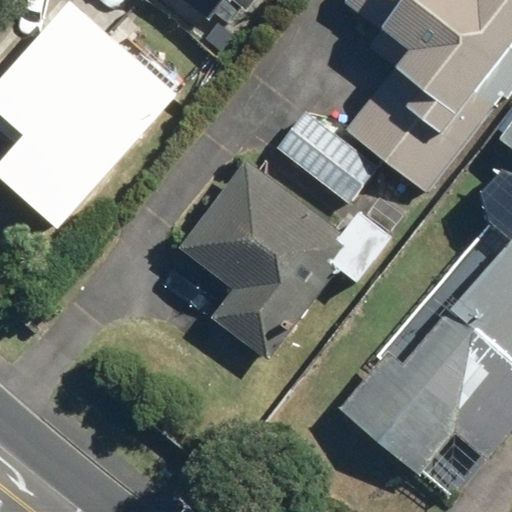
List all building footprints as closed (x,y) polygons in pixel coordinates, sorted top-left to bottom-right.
[(176,0),(229,41),(261,0),(176,0)] [(345,135),(426,197),(495,108),(478,95),(511,50),(511,0),(347,0),(343,6),(382,36),(369,53),(394,72),(345,135)] [(0,165),(0,188),(55,237),(178,100),(68,2),(0,77),(0,127),(19,144),(0,165)] [(305,114),(277,150),(351,206),(378,171),(305,114)] [(511,155),(511,207),(335,409),(421,484),(457,443),(485,467),(511,435),(511,128),(499,147),(511,155)] [(209,320),(269,366),(360,249),(247,162),(176,254),(229,295),(209,320)]
